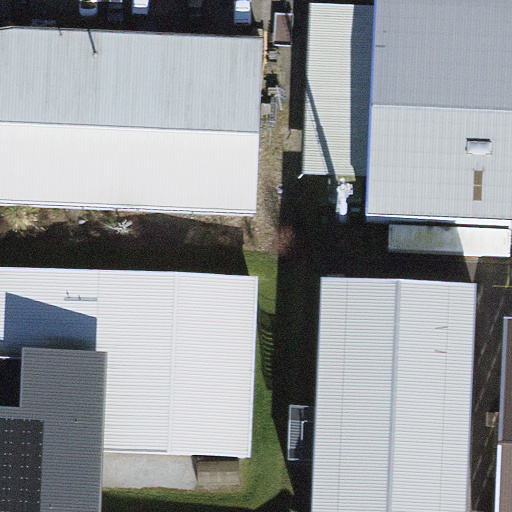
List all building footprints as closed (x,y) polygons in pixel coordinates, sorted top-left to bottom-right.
[(511,0),(374,0),(362,229),(511,236),(511,0)] [(0,219),(260,230),(268,46),(10,35),(0,43),(0,219)] [(262,289),(0,275),(0,511),(99,511),(102,464),(253,471),(262,289)] [(465,511),(474,306),(320,299),(310,511),(465,511)] [(500,511),(511,511),(511,338),(507,339),(500,511)]
